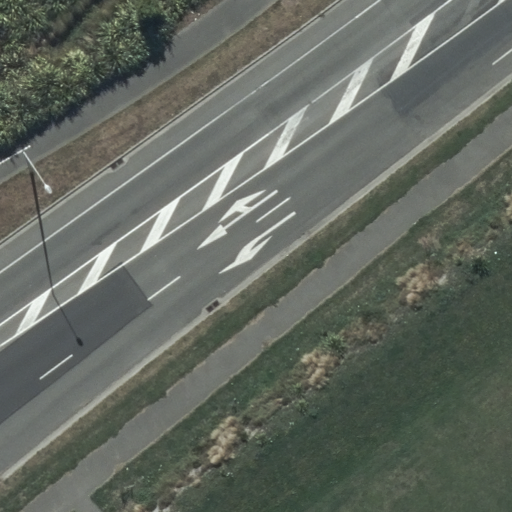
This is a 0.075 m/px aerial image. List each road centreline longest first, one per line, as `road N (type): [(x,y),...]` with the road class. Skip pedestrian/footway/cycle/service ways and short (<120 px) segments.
road 1 (secondary): [(262,154),(74,355),(0,413)]
road 2 (secondary): [(0,313),(262,154)]
road 3 (secondary): [(262,154),(468,0)]
